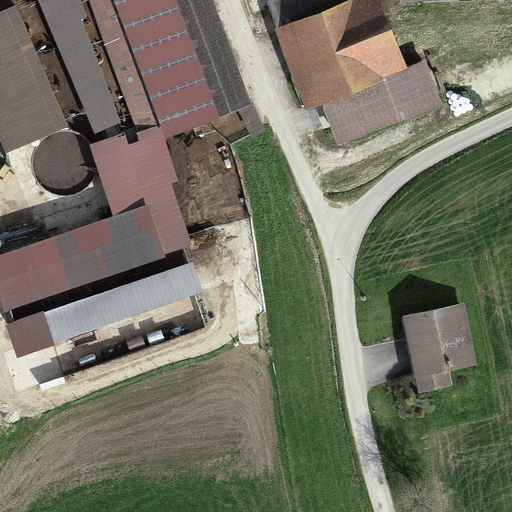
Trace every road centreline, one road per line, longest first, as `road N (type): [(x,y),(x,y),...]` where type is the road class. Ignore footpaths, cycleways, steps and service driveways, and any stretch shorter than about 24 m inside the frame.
road 1 (track): [(511,115),(400,173),(341,239),(338,291),(354,410),(383,511)]
road 2 (track): [(232,0),(338,291)]
